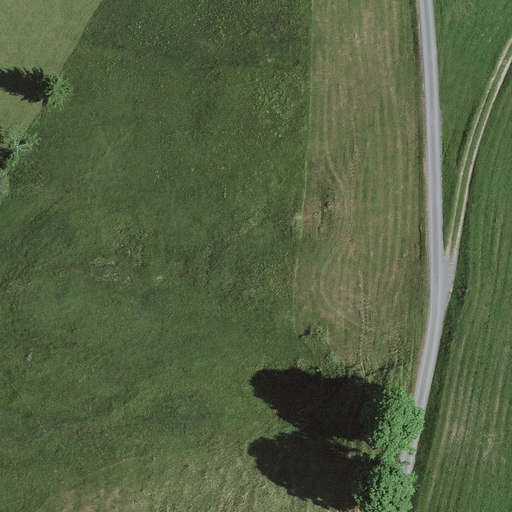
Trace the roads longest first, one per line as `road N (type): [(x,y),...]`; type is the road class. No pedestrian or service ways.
road 1 (unclassified): [(396,511),(437,298),(425,0)]
road 2 (track): [(511,52),(468,165),(437,298)]
